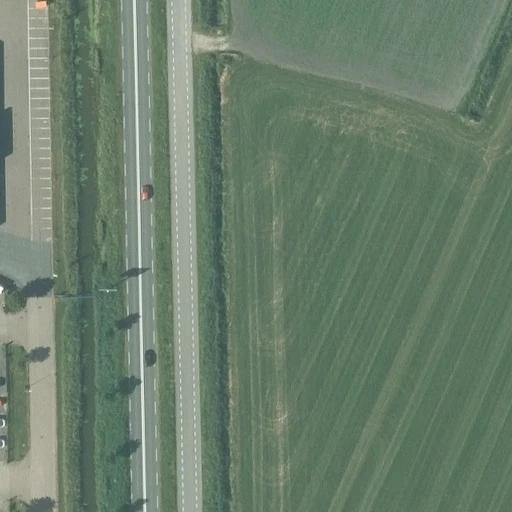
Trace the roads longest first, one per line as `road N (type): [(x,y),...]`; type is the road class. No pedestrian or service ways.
road 1 (primary): [(145,511),(133,0)]
road 2 (unclassified): [(190,511),(178,0)]
road 3 (unclassified): [(38,511),(34,285)]
